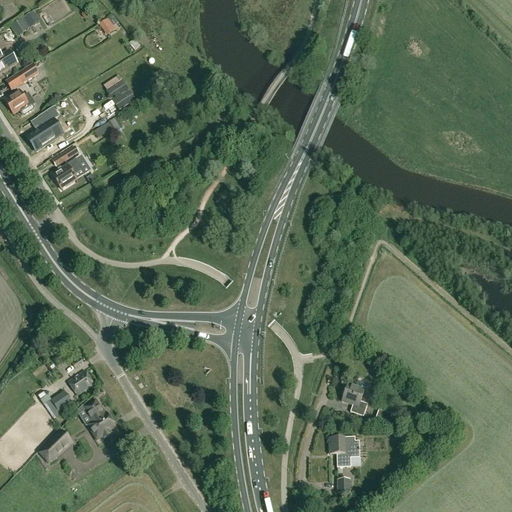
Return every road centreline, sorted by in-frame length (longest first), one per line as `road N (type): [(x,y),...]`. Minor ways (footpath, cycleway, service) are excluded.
road 1 (unclassified): [(114,311),(106,352),(206,511)]
road 2 (primary): [(294,176),(361,0)]
road 3 (primary): [(268,511),(254,432),(256,334)]
road 4 (primary): [(235,342),(233,413),(248,511)]
road 5 (primary): [(256,334),(294,176)]
road 6 (primary): [(294,176),(274,204),(239,321)]
road 7 (unclassified): [(304,511),(301,468),(334,376)]
